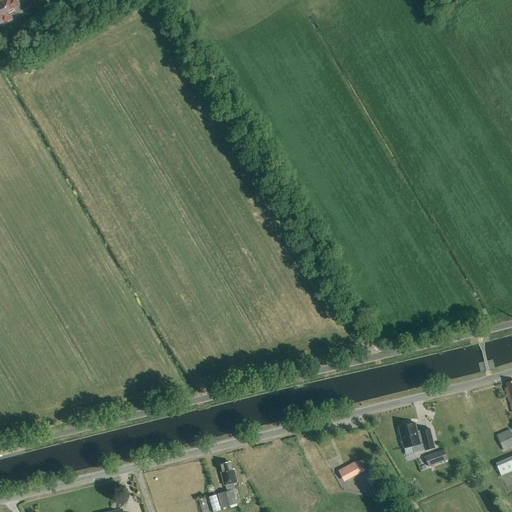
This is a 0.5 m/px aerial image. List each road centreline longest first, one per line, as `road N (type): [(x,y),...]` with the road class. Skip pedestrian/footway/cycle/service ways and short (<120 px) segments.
road 1 (unclassified): [(0,500),(511,373)]
road 2 (unclassified): [(0,447),(511,322)]
